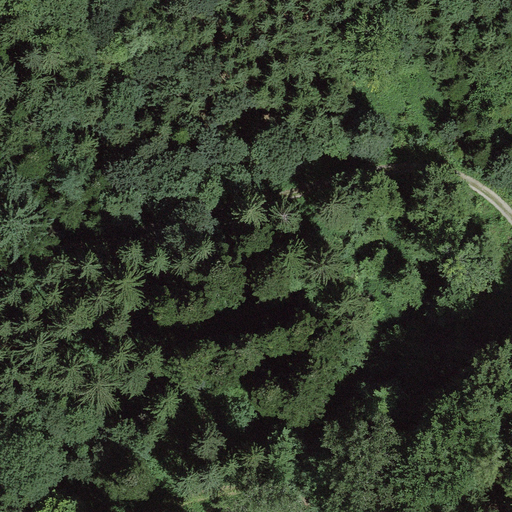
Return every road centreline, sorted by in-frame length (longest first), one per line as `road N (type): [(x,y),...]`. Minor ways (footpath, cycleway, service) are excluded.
road 1 (track): [(0,264),(405,168),(473,179),(511,217)]
road 2 (track): [(511,344),(456,396),(353,469),(350,498),(359,511)]
road 3 (track): [(164,511),(353,469)]
